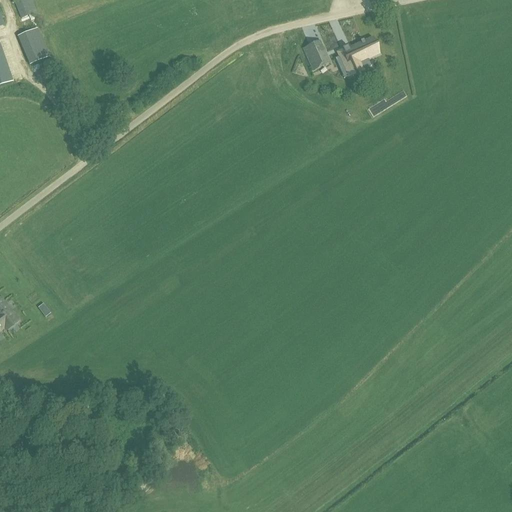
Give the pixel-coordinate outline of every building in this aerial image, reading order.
[(19,0),(15,2),(28,35),(39,31),(35,20),(39,18),(31,0),(19,0)] [(372,38),(339,54),(340,56),(335,59),(338,66),(343,63),(349,75),(362,70),(359,65),(368,61),(367,58),(379,53),(372,38)] [(332,63),(324,45),(322,41),(303,49),(313,72),(328,65),(332,63)] [(0,89),(11,86),(0,53),(0,89)] [(0,299),(0,321),(5,328),(17,319),(1,299),(0,299)] [(42,313),(47,309),(44,304),(39,308),(42,313)] [(5,438),(12,436),(9,425),(2,428),(5,438)]
